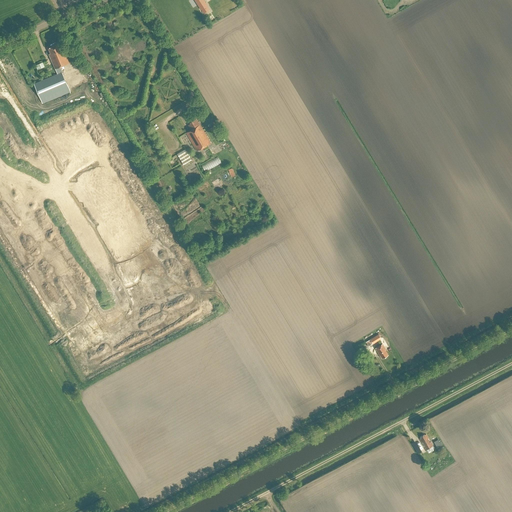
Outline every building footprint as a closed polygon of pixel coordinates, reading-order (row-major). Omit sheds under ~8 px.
[(203,0),(197,0),(196,1),(201,10),(202,9),(204,12),(208,9),(206,6),(207,5),(203,0)] [(34,84),(42,103),(70,92),(60,67),(69,63),(63,48),(59,50),(57,45),(48,49),(49,52),(58,74),(34,84)] [(188,125),(190,129),(186,132),(197,151),(211,143),(200,124),(200,125),(197,119),(190,123),(191,124),(188,125)] [(216,126),(210,129),(215,138),(217,137),(216,135),(219,133),(216,126)] [(177,153),(184,164),(192,159),(186,148),(177,153)] [(204,164),(207,170),(222,163),(219,157),(204,164)] [(379,335),(370,340),(373,344),(381,339),(379,335)] [(375,348),(380,356),(382,359),(388,355),(382,344),(375,348)] [(426,450),(433,446),(431,442),(430,442),(428,439),(428,438),(426,434),(425,435),(424,434),(420,436),(421,438),(420,439),(426,450)]
